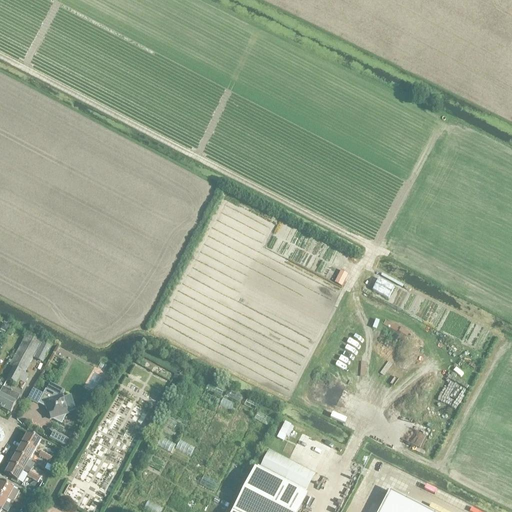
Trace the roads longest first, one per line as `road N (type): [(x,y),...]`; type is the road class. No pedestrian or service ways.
road 1 (track): [(373,247),(0,56)]
road 2 (track): [(440,281),(373,247),(351,286),(360,429)]
